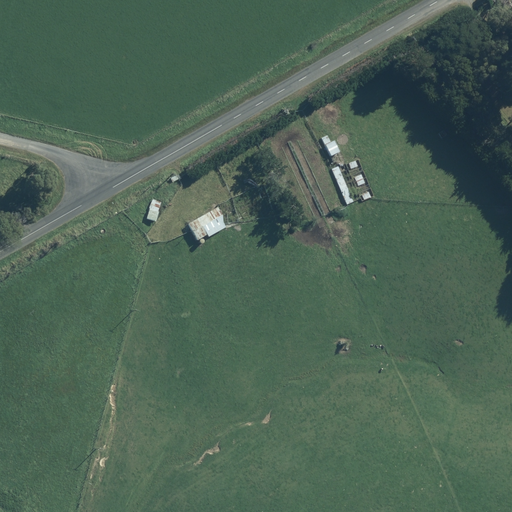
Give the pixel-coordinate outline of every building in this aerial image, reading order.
[(328,141),(325,135),(319,138),(328,156),(337,151),(331,140),(328,141)] [(336,166),(330,169),(344,203),(350,200),(336,166)] [(355,185),(363,182),(360,173),(352,176),(355,185)] [(159,202),(151,199),(144,218),(153,221),(159,202)] [(186,223),(195,240),(205,235),(206,236),(226,226),(216,207),(186,223)]
